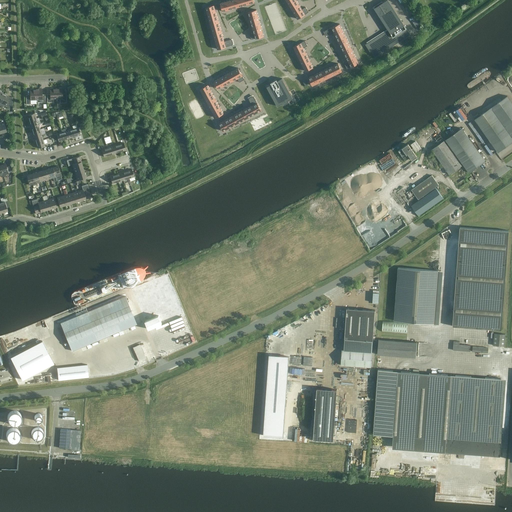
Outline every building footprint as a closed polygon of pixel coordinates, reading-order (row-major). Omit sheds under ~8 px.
[(254,3),(253,0),(231,0),(220,3),(223,12),(254,3)] [(302,9),(296,0),(285,0),(298,19),(309,12),(306,7),(302,9)] [(410,35),(388,0),(387,0),(383,3),(380,5),(379,3),(374,7),(388,30),(367,43),(365,45),(370,52),(372,52),(375,57),(410,35)] [(224,41),(214,5),(206,7),(218,49),(233,45),(233,44),(232,40),(231,40),(231,39),(224,41)] [(264,36),(256,10),(248,12),(254,33),(250,34),(251,40),(264,36)] [(420,24),(416,18),(412,21),(417,29),(419,28),(422,27),(420,24)] [(359,63),(340,24),(325,31),(326,31),(325,32),(327,36),(328,35),(328,36),(334,33),(348,62),(344,64),(347,69),(359,63)] [(313,67),(304,48),(308,46),(305,41),(293,47),(305,71),(313,67)] [(312,85),(342,71),(338,64),(309,78),(312,85)] [(218,89),(237,78),(240,82),(245,79),(238,68),(214,81),(218,89)] [(293,98),(282,78),(277,81),(277,79),(271,83),(272,84),(267,87),(277,106),(282,104),(283,105),(289,102),(288,100),(293,98)] [(223,114),(208,85),(200,89),(216,118),(223,114)] [(56,99),(56,89),(53,89),(53,88),(50,88),(50,96),(47,96),(48,102),(53,102),(53,99),(56,99)] [(56,89),(56,99),(60,99),(60,103),(67,103),(66,95),(62,95),(62,88),(59,88),(59,89),(56,89)] [(33,90),(33,89),(30,89),(30,96),(26,97),(27,104),(31,104),(31,103),(36,103),(36,100),(37,100),(36,90),(33,90)] [(36,90),(37,100),(40,100),(40,102),(46,102),(45,96),(42,96),(42,89),(39,89),(39,90),(36,90)] [(13,106),(13,100),(8,101),(10,97),(5,94),(0,102),(0,103),(0,106),(3,108),(3,106),(8,106),(13,106)] [(223,131),(262,110),(254,96),(253,97),(253,96),(249,98),(249,99),(252,105),(219,124),(223,131)] [(475,119),(498,152),(511,141),(511,102),(508,96),(475,119)] [(446,139),(469,172),(485,161),(462,128),(446,139)] [(62,133),(61,130),(56,132),(56,134),(54,134),(56,140),(58,139),(59,142),(64,140),(62,132),(62,133)] [(421,149),(416,141),(411,145),(416,153),(421,149)] [(431,150),(449,174),(462,165),(444,141),(431,150)] [(409,158),(411,161),(416,157),(407,145),(398,151),(403,158),(405,161),(409,158)] [(379,174),(396,162),(391,154),(374,166),(379,174)] [(72,164),(81,162),(80,156),(67,160),(68,166),(72,165),(72,164)] [(74,170),(83,167),(81,162),(72,164),(72,165),(74,170)] [(1,166),(4,177),(6,176),(5,174),(12,172),(10,166),(7,167),(6,164),(1,166)] [(57,181),(62,179),(58,166),(53,168),(56,177),(55,177),(57,181)] [(75,175),(85,172),(83,167),(74,170),(75,175)] [(57,181),(55,177),(56,177),(53,168),(48,169),(50,179),(53,178),(54,181),(57,181)] [(45,180),(50,179),(48,169),(42,171),(45,180)] [(40,182),(45,180),(42,171),(37,173),(40,182)] [(77,180),(86,177),(85,172),(75,175),(77,180)] [(37,183),(40,182),(37,173),(32,174),(35,185),(38,184),(37,183)] [(33,186),(35,185),(32,174),(27,176),(30,185),(33,184),(33,186)] [(439,185),(432,175),(411,190),(418,200),(439,185)] [(83,190),(86,199),(91,197),(87,184),(82,186),(83,190)] [(436,188),(411,206),(419,216),(443,198),(436,188)] [(81,200),(86,199),(83,190),(78,191),(81,200)] [(76,202),(81,200),(78,191),(73,193),(76,202)] [(70,204),(76,202),(73,193),(68,194),(70,204)] [(65,205),(70,204),(68,194),(62,196),(65,205)] [(60,207),(65,205),(62,196),(57,198),(60,207)] [(51,209),(57,207),(54,198),(49,199),(51,209)] [(38,202),(37,199),(32,200),(36,213),(41,212),(38,202)] [(46,210),(51,209),(49,199),(43,201),(46,210)] [(9,207),(7,201),(2,203),(1,201),(0,201),(0,203),(3,212),(8,211),(7,207),(9,207)] [(41,212),(46,210),(43,201),(38,202),(41,212)] [(509,231),(460,227),(453,326),(502,330),(509,231)] [(438,271),(398,268),(394,321),(434,324),(438,271)] [(136,324),(125,296),(59,323),(71,351),(136,324)] [(345,339),(373,341),(375,311),(347,309),(345,339)] [(161,323),(158,315),(144,321),(148,329),(161,323)] [(383,333),(407,334),(408,323),(383,321),(383,333)] [(493,345),(504,346),(505,334),(494,333),(493,345)] [(378,354),(416,357),(417,343),(379,340),(378,354)] [(53,364),(42,341),(10,358),(21,380),(53,364)] [(146,358),(140,344),(132,348),(139,361),(146,358)] [(371,367),(372,352),(342,350),(341,365),(371,367)] [(268,355),(263,435),(283,436),(287,356),(268,355)] [(88,378),(86,365),(56,368),(57,380),(88,378)] [(392,448),(500,456),(505,379),(378,370),(373,435),(393,436),(392,448)] [(365,386),(370,387),(368,399),(373,400),(374,394),(375,394),(376,391),(374,391),(374,388),(376,388),(376,385),(365,383),(365,386)] [(337,389),(317,388),(313,439),(333,440),(337,389)] [(25,412),(12,411),(12,423),(25,423),(25,412)] [(15,428),(11,438),(21,442),(26,432),(15,428)] [(34,438),(46,438),(46,428),(34,428),(34,438)] [(61,429),(59,448),(66,449),(69,450),(79,451),(81,431),(61,429)]
